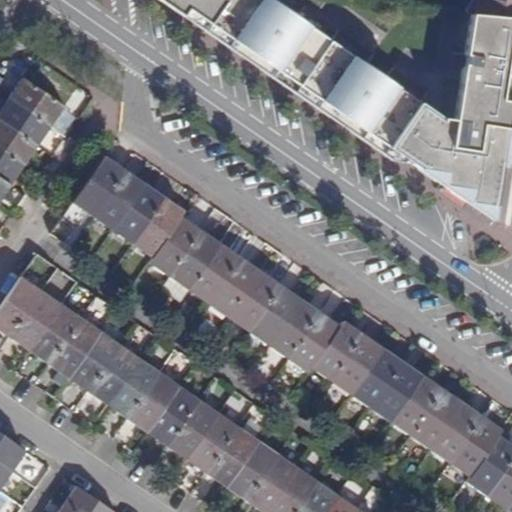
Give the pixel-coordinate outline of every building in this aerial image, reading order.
[(211,18),(206,26),(241,51),(246,43),(248,44),(251,39),(258,44),(257,48),(258,51),(266,56),(261,65),(330,113),(334,105),(336,105),(340,100),(348,106),(346,108),(346,110),(350,115),(354,118),(348,125),(384,151),(390,142),(490,211),(496,160),(497,146),(492,146),(494,137),(499,133),(500,123),(508,124),(511,91),(511,80),(505,80),(505,77),(500,77),(501,68),(506,64),(507,57),(511,57),(511,26),(465,22),(461,57),(467,57),(461,74),(463,77),(462,79),(458,78),(454,119),(448,119),(392,80),(395,77),(374,62),(372,66),(303,18),(306,15),(285,0),(283,4),(277,0),(168,0),(185,12),(189,4),(191,5),(193,0),(194,0),(204,7),(202,10),(204,13),(211,18)] [(511,18),(466,13),(465,22),(511,26),(511,18)] [(22,76),(8,96),(49,124),(62,104),(22,76)] [(8,96),(0,107),(0,119),(35,144),(49,124),(8,96)] [(0,119),(0,147),(22,162),(35,144),(0,119)] [(506,150),(508,124),(500,123),(499,133),(494,137),(492,146),(497,146),(496,160),(499,158),(502,156),(506,150)] [(0,147),(0,175),(9,182),(22,162),(0,147)] [(70,202),(90,216),(123,167),(103,153),(70,202)] [(90,216),(110,229),(143,181),(123,167),(90,216)] [(0,194),(9,182),(0,175),(0,194)] [(110,229),(130,243),(163,195),(143,181),(110,229)] [(130,243),(151,257),(180,214),(184,209),(163,195),(130,243)] [(147,262),(167,276),(200,228),(180,214),(151,257),(147,262)] [(160,289),(176,301),(185,288),(186,289),(219,241),(200,228),(167,276),(168,277),(160,289)] [(186,289),(205,302),(238,254),(219,241),(186,289)] [(205,302),(225,316),(259,268),(238,254),(205,302)] [(225,316),(244,330),(278,281),(259,268),(225,316)] [(0,303),(0,330),(8,336),(41,288),(20,274),(0,303)] [(244,330),(265,344),(299,295),(278,281),(244,330)] [(8,336),(28,349),(60,301),(41,288),(8,336)] [(265,344),(285,358),(319,309),(299,295),(265,344)] [(28,349),(47,363),(81,316),(60,301),(28,349)] [(285,358),(305,372),(309,366),(339,323),(319,309),(285,358)] [(47,363),(67,377),(101,330),(81,316),(47,363)] [(309,366),(329,380),(363,332),(342,318),(339,323),(309,366)] [(87,391),(120,343),(127,333),(123,330),(116,340),(101,330),(67,377),(87,391)] [(329,380),(349,394),(383,345),(363,332),(329,380)] [(87,391),(105,403),(139,356),(120,343),(87,391)] [(349,394),(368,407),(402,359),(383,345),(349,394)] [(105,403),(125,417),(159,369),(139,356),(105,403)] [(368,407),(389,421),(422,372),(402,359),(368,407)] [(125,417),(145,431),(178,383),(159,369),(125,417)] [(389,421),(407,434),(440,385),(422,372),(389,421)] [(145,431),(165,444),(198,397),(178,383),(145,431)] [(407,434),(428,448),(462,400),(440,385),(407,434)] [(165,444),(185,459),(218,411),(198,397),(165,444)] [(428,448),(448,462),(481,414),(462,400),(428,448)] [(185,459),(204,472),(237,424),(218,411),(185,459)] [(448,462),(468,476),(497,434),(502,427),(481,414),(448,462)] [(204,472),(224,485),(257,438),(237,424),(204,472)] [(0,432),(0,462),(9,468),(23,448),(0,432)] [(511,454),(511,443),(497,434),(468,476),(465,480),(485,494),(511,454)] [(224,485),(244,499),(277,451),(257,438),(224,485)] [(244,499),(262,511),(263,511),(296,465),(277,451),(244,499)] [(511,454),(485,494),(504,507),(511,495),(511,454)] [(0,462),(0,481),(9,468),(0,462)] [(263,511),(293,511),(316,479),(296,465),(263,511)] [(293,511),(322,511),(336,492),(316,479),(293,511)] [(115,511),(74,483),(61,503),(73,511),(115,511)] [(322,511),(352,511),(357,506),(336,492),(322,511)] [(73,511),(61,503),(54,511),(73,511)]
